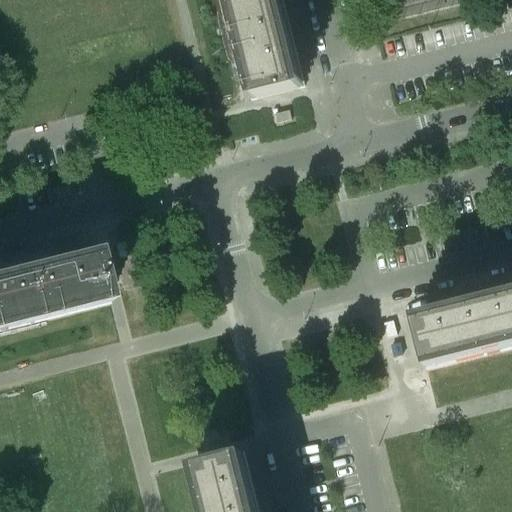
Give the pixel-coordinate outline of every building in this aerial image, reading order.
[(226,0),(252,101),(304,88),(282,0),(226,0)] [(280,123),(292,120),(289,112),(278,115),(280,123)] [(0,330),(109,304),(96,251),(0,275),(0,330)] [(131,275),(128,264),(120,266),(123,277),(131,275)] [(511,292),(414,318),(427,370),(511,348),(511,292)] [(404,356),(401,344),(391,346),(394,358),(404,356)] [(219,439),(217,431),(206,434),(208,442),(219,439)] [(191,467),(202,511),(258,511),(243,453),(191,467)]
